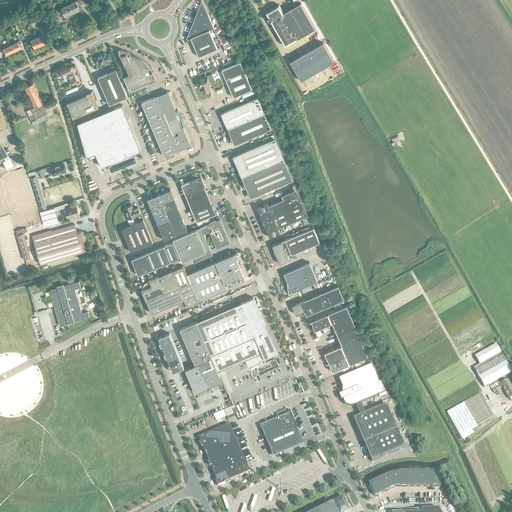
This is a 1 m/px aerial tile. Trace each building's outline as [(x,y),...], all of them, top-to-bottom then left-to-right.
[(77,0),(69,4),(73,13),(73,12),(79,9),(80,10),(80,9),(78,6),(84,3),(82,0),(77,0)] [(190,38),(198,56),(217,48),(209,30),(214,28),(201,0),(187,36),(190,38)] [(269,21),(270,20),(285,46),(298,38),(315,28),(301,3),(284,12),(279,4),(265,12),(268,17),(267,18),(269,21)] [(73,13),(69,4),(56,10),(58,15),(64,13),(65,16),(66,16),(65,16),(72,12),(73,13)] [(36,37),(40,45),(46,43),(41,33),(39,34),(39,36),(36,37)] [(40,45),(36,37),(28,41),(29,43),(31,42),(34,48),(40,45)] [(10,45),(13,51),(20,47),(20,48),(17,41),(10,45)] [(290,62),(301,80),(301,81),(334,61),(323,43),(323,42),(290,61),(290,62)] [(13,51),(10,45),(3,48),(6,55),(6,54),(13,51)] [(122,50),(118,50),(119,50),(121,50),(122,52),(120,52),(119,53),(124,65),(131,62),(134,55),(130,53),(126,51),(122,50)] [(106,55),(105,53),(95,57),(95,59),(95,60),(96,62),(97,62),(99,67),(109,63),(108,61),(112,59),(109,53),(106,55)] [(153,72),(151,69),(148,64),(143,60),(138,57),(134,55),(131,62),(124,65),(125,65),(129,74),(123,76),(123,77),(124,77),(129,90),(156,79),(153,73),(153,72)] [(252,89),(240,61),(222,69),(233,97),(252,89)] [(68,68),(60,71),(62,75),(68,73),(71,80),(70,81),(72,85),(81,81),(78,74),(78,73),(78,72),(77,72),(74,66),(73,67),(72,65),(67,67),(68,68)] [(98,77),(102,86),(120,78),(116,69),(106,73),(107,73),(98,77)] [(215,81),(212,74),(207,76),(206,76),(197,80),(197,81),(197,82),(197,84),(199,84),(200,88),(201,87),(204,93),(205,95),(206,96),(207,97),(208,97),(210,96),(211,95),(211,94),(211,93),(210,90),(208,84),(210,84),(210,83),(215,81)] [(120,78),(102,86),(105,95),(124,87),(120,78)] [(25,85),(25,87),(31,99),(34,107),(31,108),(26,111),(29,116),(34,125),(50,117),(43,103),(33,83),(29,85),(28,84),(25,85)] [(124,87),(105,95),(109,104),(128,96),(124,87)] [(73,118),(99,107),(94,97),(92,90),(86,93),(87,94),(66,102),(73,118)] [(168,91),(142,102),(164,156),(191,145),(183,127),(184,126),(183,121),(181,115),(177,109),(176,109),(168,91)] [(228,129),(264,113),(258,97),(221,113),(228,129)] [(133,154),(141,150),(122,105),(77,123),(87,157),(96,153),(101,167),(110,163),(110,165),(109,165),(112,171),(137,161),(135,155),(134,155),(133,154)] [(264,113),(228,129),(234,144),(271,129),(264,113)] [(242,176),(284,159),(275,138),(233,156),(233,157),(234,157),(242,176)] [(2,146),(0,147),(0,152),(3,157),(2,158),(3,161),(5,160),(9,158),(2,146)] [(293,179),(284,159),(242,176),(250,196),(250,197),(293,179)] [(65,165),(64,163),(59,165),(56,166),(51,167),(53,175),(66,171),(66,169),(67,168),(66,166),(65,165)] [(36,176),(31,177),(41,209),(45,208),(36,176)] [(184,190),(202,182),(200,177),(197,178),(196,178),(189,181),(181,184),(184,190)] [(203,182),(202,182),(184,190),(188,200),(207,193),(203,182)] [(287,208),(302,201),(297,188),(281,195),(283,199),(287,208)] [(147,198),(164,240),(188,230),(171,189),(147,198)] [(211,203),(207,193),(188,200),(192,211),(211,203)] [(267,202),(263,204),(264,206),(259,208),(260,210),(258,210),(262,219),(287,208),(283,199),(268,205),(267,202)] [(262,219),(267,232),(269,232),(270,235),(275,233),(276,234),(280,233),(278,228),(308,215),(302,201),(287,208),(262,219)] [(216,213),(211,203),(192,211),(197,221),(215,214),(216,213)] [(133,209),(131,205),(124,208),(128,218),(136,215),(135,214),(140,212),(138,207),(133,209)] [(77,206),(70,208),(70,207),(65,209),(68,218),(79,215),(77,206)] [(229,241),(220,219),(216,221),(173,239),(182,261),(216,247),(230,241),(229,241)] [(122,229),(131,252),(153,243),(143,220),(122,229)] [(83,241),(80,231),(77,232),(75,224),(32,236),(40,264),(89,250),(86,240),(83,241)] [(272,245),(276,255),(277,254),(279,258),(278,259),(280,264),(290,260),(288,255),(291,253),(291,254),(319,242),(313,227),(272,245)] [(17,235),(24,259),(31,257),(23,233),(17,235)] [(173,242),(134,258),(131,259),(138,275),(179,258),(173,242)] [(237,258),(237,257),(238,256),(239,255),(238,253),(237,253),(235,253),(187,274),(188,276),(193,286),(193,287),(217,277),(222,290),(227,288),(226,285),(240,278),(241,279),(240,279),(241,280),(242,281),(243,281),(244,281),(245,280),(245,279),(245,278),(237,258)] [(288,282),(314,271),(310,262),(284,273),(288,283),(288,282)] [(143,287),(143,289),(146,294),(188,276),(187,274),(183,265),(154,277),(153,278),(153,279),(145,283),(143,284),(143,287)] [(288,282),(290,288),(292,291),(291,291),(292,292),(318,281),(314,271),(288,282)] [(145,296),(148,305),(193,286),(188,276),(146,294),(146,295),(145,296)] [(82,313),(80,307),(77,308),(73,295),(76,294),(75,289),(81,287),(79,281),(70,283),(65,284),(66,285),(64,285),(63,284),(57,286),(57,287),(49,290),(54,307),(57,306),(59,315),(57,316),(59,322),(61,321),(62,325),(65,324),(66,325),(81,320),(89,317),(88,311),(82,313)] [(338,285),(337,286),(294,304),(292,305),(293,308),(295,312),(296,313),(297,314),(298,313),(300,317),(306,315),(344,299),(338,285)] [(200,303),(199,300),(193,287),(193,286),(148,305),(152,313),(153,315),(159,312),(159,313),(185,301),(187,306),(188,308),(200,303)] [(259,360),(264,358),(269,356),(268,355),(275,352),(264,326),(265,325),(253,297),(240,303),(242,305),(198,324),(212,358),(218,371),(245,360),(248,365),(251,364),(256,361),(259,360)] [(368,356),(347,305),(328,313),(328,314),(327,314),(309,322),(311,321),(313,325),(312,325),(315,330),(331,323),(332,322),(342,346),(341,346),(324,353),(327,358),(329,362),(326,363),(327,363),(329,362),(330,366),(332,371),(349,364),(350,364),(368,356)] [(180,328),(195,365),(212,358),(198,324),(197,321),(180,328)] [(169,332),(159,337),(161,343),(172,339),(169,332)] [(161,343),(164,349),(174,344),(172,339),(161,343)] [(166,354),(177,350),(174,344),(164,349),(166,354)] [(473,369),(484,387),(511,372),(496,344),(475,356),(480,365),(473,369)] [(168,360),(179,355),(177,350),(166,354),(168,360)] [(168,360),(171,365),(181,361),(179,355),(168,360)] [(218,371),(212,358),(195,365),(185,369),(195,393),(222,381),(218,371)] [(184,367),(181,361),(171,365),(173,371),(184,367)] [(355,423),(364,444),(397,429),(387,405),(365,414),(361,403),(379,396),(379,397),(386,394),(381,383),(379,384),(372,366),(358,372),(361,381),(343,389),(342,389),(343,394),(343,400),(343,401),(344,402),(344,403),(345,404),(346,405),(347,406),(348,406),(350,406),(351,406),(352,406),(353,406),(355,406),(356,405),(360,416),(357,417),(359,422),(355,423)] [(361,381),(358,372),(339,379),(343,389),(361,381)] [(500,384),(503,388),(509,399),(511,397),(511,387),(507,380),(500,384)] [(503,388),(500,384),(499,381),(490,387),(494,393),(503,388)] [(276,414),(278,419),(260,426),(271,452),(281,448),(283,453),(304,445),(297,429),(293,418),(292,417),(293,416),(291,413),(290,413),(288,409),(276,414)] [(206,456),(206,457),(238,443),(230,424),(198,438),(200,440),(199,441),(200,445),(201,445),(205,452),(206,452),(207,456),(206,456)] [(397,429),(364,444),(372,462),(405,447),(397,429)] [(216,464),(226,459),(242,453),(238,443),(206,457),(210,464),(211,466),(216,464)] [(250,472),(242,453),(226,459),(234,478),(250,472)] [(234,478),(226,459),(216,464),(220,473),(225,471),(229,481),(234,478)] [(220,473),(216,464),(211,466),(213,470),(212,471),(214,475),(220,473)] [(221,485),(225,483),(231,481),(231,480),(230,481),(229,481),(225,471),(220,473),(214,475),(216,480),(215,480),(217,483),(218,483),(219,485),(221,484),(222,485),(221,485)] [(386,475),(369,483),(376,496),(395,486),(401,486),(408,486),(414,486),(421,486),(427,486),(428,486),(433,487),(434,487),(441,487),(432,473),(427,473),(420,472),(414,472),(407,472),(401,472),(395,473),(394,473),(389,474),(386,475)] [(346,504),(345,501),(343,497),(313,511),(346,511),(349,511),(346,504)]
